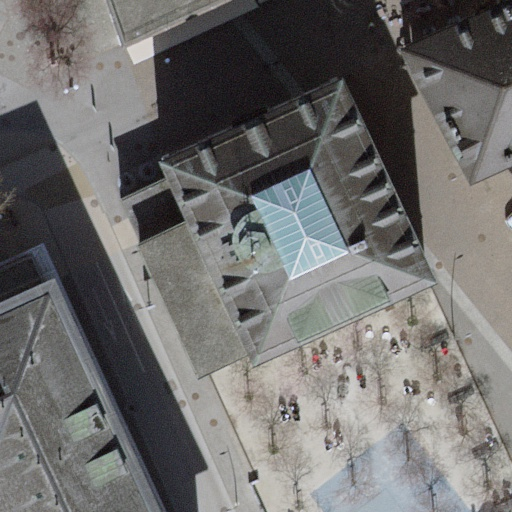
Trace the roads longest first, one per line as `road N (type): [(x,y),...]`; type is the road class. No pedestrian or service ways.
road 1 (residential): [(206,511),(56,178),(0,162)]
road 2 (residential): [(337,10),(511,396)]
